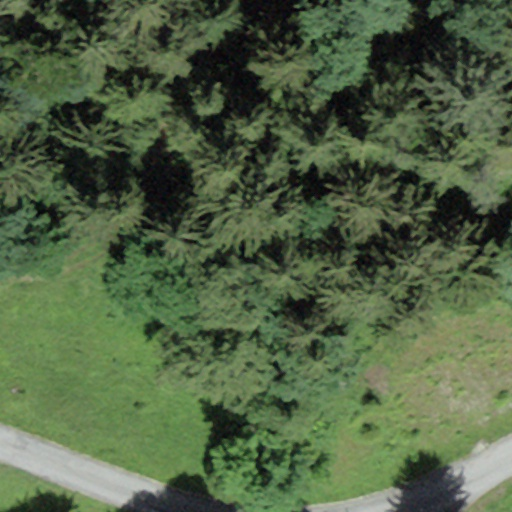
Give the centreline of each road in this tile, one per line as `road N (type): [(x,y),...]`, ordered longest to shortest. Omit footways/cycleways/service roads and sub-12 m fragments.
road 1 (unclassified): [(0,438),(206,511)]
road 2 (unclassified): [(371,511),(511,458)]
